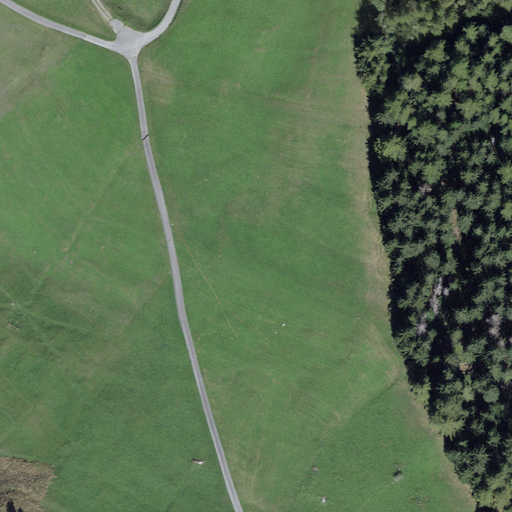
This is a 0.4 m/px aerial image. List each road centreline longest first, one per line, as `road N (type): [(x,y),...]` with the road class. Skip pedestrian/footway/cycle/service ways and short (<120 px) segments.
road 1 (track): [(130,53),(191,350),(240,511)]
road 2 (track): [(3,0),(130,53),(176,0)]
